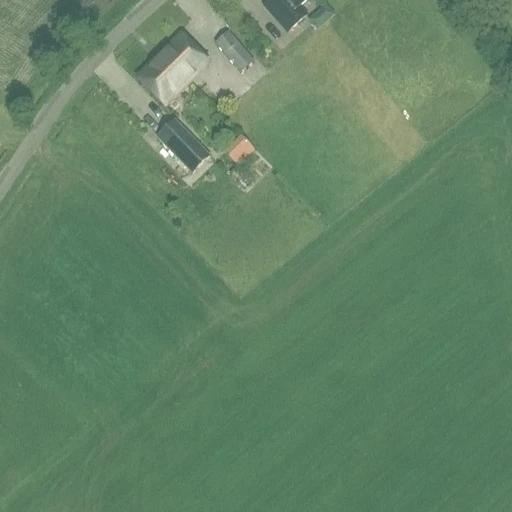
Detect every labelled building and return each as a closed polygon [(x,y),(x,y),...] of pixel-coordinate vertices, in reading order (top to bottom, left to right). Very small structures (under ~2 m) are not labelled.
[(286,34),(307,15),(299,6),(306,0),(267,0),(261,6),(286,34)] [(315,18),(321,28),(336,18),(330,9),(315,18)] [(240,74),(253,63),(228,34),(215,46),(240,74)] [(168,61),(190,83),(208,65),(180,36),(158,58),(164,65),(168,61)] [(165,107),(190,83),(168,61),(164,65),(158,58),(137,79),(165,107)] [(191,175),(209,157),(174,121),(155,138),(191,175)] [(239,169),(246,186),(264,178),(257,162),(239,169)]
